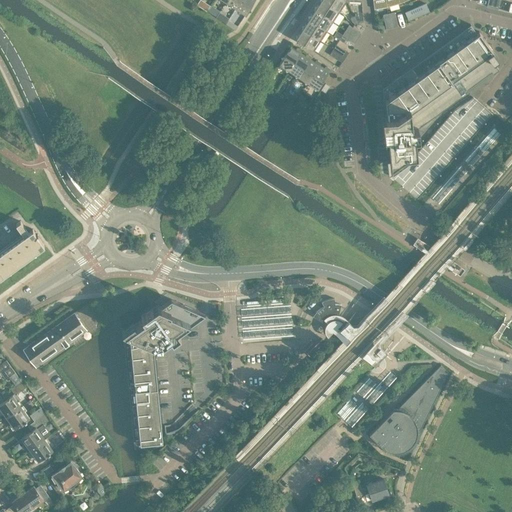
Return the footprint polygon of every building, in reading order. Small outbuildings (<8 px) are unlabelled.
[(240,0),(236,8),(245,14),(254,0),(240,0)] [(333,22),(339,12),(320,0),(317,5),(314,6),(315,9),(314,10),(333,22)] [(320,0),(339,12),(346,2),(342,0),(320,0)] [(372,0),(374,9),(387,6),(385,0),(372,0)] [(500,1),(497,0),(488,0),(487,6),(498,9),(500,1)] [(429,12),(426,3),(406,12),(409,20),(429,12)] [(327,31),(333,22),(314,10),(311,14),(311,15),(308,16),(308,18),(308,19),(327,31)] [(320,41),(327,31),(308,19),(304,24),(302,25),(302,28),(302,29),(320,41)] [(474,98),(455,112),(416,153),(414,137),(418,137),(417,127),(468,91),(498,69),(493,62),(498,59),(479,31),(476,33),(470,24),(382,87),(384,108),(385,108),(386,117),(381,117),(383,137),(383,138),(387,137),(390,165),(391,164),(392,172),(392,176),(389,179),(393,182),(395,180),(417,200),(437,177),(492,114),(474,98)] [(314,51),(320,41),(302,29),(298,34),(295,35),(296,37),(295,38),(314,51)] [(279,63),(289,70),(300,53),(302,50),(298,48),(296,50),(290,46),(279,63)] [(289,70),(298,76),(309,59),(311,56),(308,54),(306,56),(300,53),(289,70)] [(315,63),(309,59),(298,76),(308,82),(319,65),(321,62),(317,60),(315,63)] [(317,89),(331,69),(327,66),(325,69),(319,65),(308,82),(317,89)] [(321,90),(325,92),(329,86),(325,83),(321,90)] [(28,232),(26,228),(20,221),(16,224),(24,235),(0,252),(0,277),(44,245),(38,236),(37,234),(36,234),(32,229),(28,232)] [(328,299),(322,301),(324,306),(321,308),(318,310),(315,313),(313,316),(322,322),(324,320),(325,318),(328,316),(330,315),(332,315),(335,314),(338,315),(339,315),(341,304),(340,304),(335,304),(334,298),(328,299)] [(133,322),(121,330),(125,332),(124,333),(134,449),(163,446),(167,443),(166,435),(167,435),(166,429),(166,425),(165,425),(159,367),(162,366),(159,343),(162,342),(162,343),(170,337),(172,340),(180,334),(179,333),(205,314),(171,299),(161,306),(157,304),(141,316),(143,319),(135,325),(133,322)] [(86,330),(75,315),(74,313),(24,349),(36,366),(64,346),(65,347),(69,344),(68,343),(86,330)] [(343,342),(353,332),(358,325),(357,325),(353,325),(348,321),(346,323),(345,324),(342,322),(333,332),(343,342)] [(380,346),(380,342),(379,342),(366,356),(364,357),(374,366),(375,367),(377,365),(383,358),(384,357),(381,354),(382,353),(385,351),(380,346)] [(5,380),(15,373),(6,360),(0,364),(0,373),(0,374),(5,380)] [(381,445),(383,446),(386,448),(389,450),(392,451),(396,451),(400,451),(403,450),(407,448),(410,446),(412,444),(414,441),(416,437),(416,438),(448,372),(441,365),(440,364),(396,409),(386,420),(385,419),(384,418),(369,433),(381,445)] [(14,374),(11,376),(17,384),(20,382),(14,374)] [(21,398),(17,393),(26,387),(21,381),(17,384),(11,388),(14,393),(12,394),(13,395),(0,403),(0,408),(6,417),(21,406),(17,401),(21,398)] [(29,418),(21,406),(6,417),(15,429),(29,418)] [(34,421),(45,414),(40,407),(30,415),(34,421)] [(51,433),(44,423),(49,419),(45,414),(34,421),(27,425),(31,431),(21,438),(29,449),(44,439),(44,438),(51,433)] [(53,450),(44,439),(29,449),(38,461),(53,450)] [(53,448),(58,454),(68,446),(64,440),(53,448)] [(77,464),(71,460),(66,464),(65,464),(57,470),(57,471),(52,474),(53,481),(54,481),(56,480),(59,484),(63,489),(66,488),(74,494),(82,492),(87,483),(82,480),(80,477),(81,476),(78,470),(75,466),(76,464),(77,465),(77,464)] [(369,491),(371,499),(388,493),(383,479),(367,484),(367,486),(360,488),(358,481),(353,483),(357,495),(369,491)] [(97,490),(102,495),(106,491),(100,483),(97,485),(97,490)] [(22,494),(32,508),(43,499),(45,502),(50,498),(40,485),(35,488),(33,486),(22,494)] [(25,511),(32,508),(22,494),(12,501),(14,504),(9,507),(12,510),(11,511),(12,511),(25,511)] [(323,507),(327,503),(321,499),(318,502),(323,507)]
